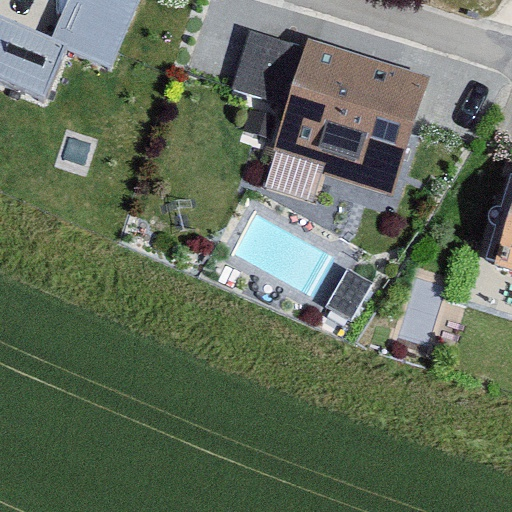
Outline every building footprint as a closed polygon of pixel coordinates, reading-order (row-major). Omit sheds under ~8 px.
[(0,17),(0,75),(43,94),(63,46),(110,66),(138,0),(71,0),(54,40),(0,17)] [(287,106),(305,48),(250,32),(234,84),(232,89),(287,106)] [(426,78),(308,40),(305,48),(287,106),(273,149),(391,187),(426,78)] [(511,212),(497,269),(511,273),(511,212)] [(373,283),(349,269),(326,308),(351,322),(373,283)]
